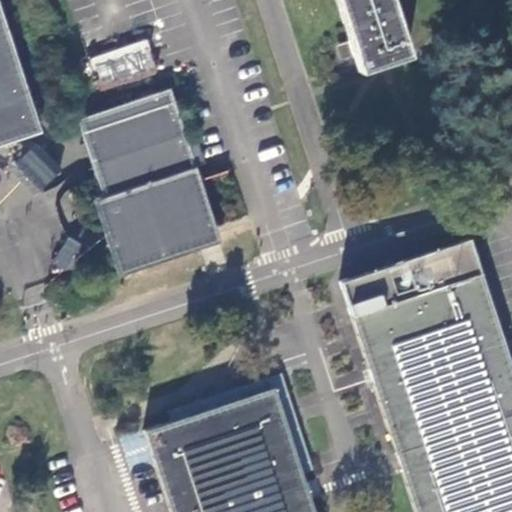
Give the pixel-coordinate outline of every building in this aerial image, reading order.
[(335,0),(358,70),(384,62),(412,53),(394,0),(335,0)] [(0,141),(16,137),(12,124),(18,122),(36,116),(0,7),(0,141)] [(188,145),(170,88),(87,114),(78,117),(83,132),(88,148),(98,175),(105,196),(95,199),(105,230),(108,238),(111,246),(120,273),(183,252),(200,247),(185,204),(184,200),(195,196),(204,193),(195,165),(204,162),(197,142),(188,145)] [(12,124),(16,137),(38,129),(36,116),(18,122),(12,124)] [(54,264),(71,272),(84,244),(66,236),(54,264)] [(396,262),(340,281),(396,452),(404,474),(414,511),(511,511),(511,365),(505,344),(471,237),(396,262)] [(314,511),(310,498),(307,489),(304,481),(274,387),(230,402),(210,408),(187,416),(143,430),(169,511),(314,511)]
